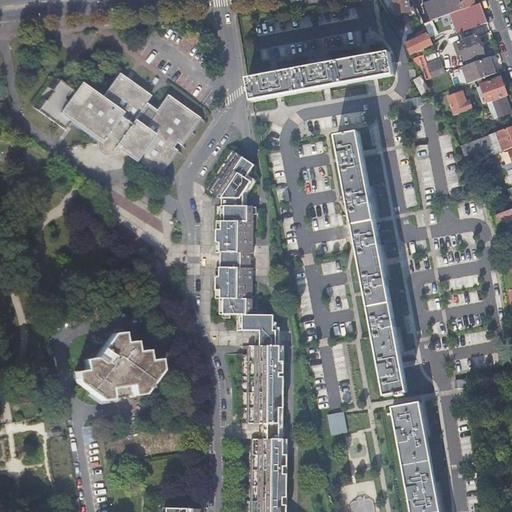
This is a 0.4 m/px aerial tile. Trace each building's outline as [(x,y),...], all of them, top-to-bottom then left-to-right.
[(407,0),(394,0),(396,7),(397,14),(410,12),(414,11),(411,5),(409,5),(407,0)] [(468,8),(476,5),(473,0),(465,0),(460,2),(459,0),(442,0),(434,0),(424,4),(430,21),(463,9),(463,10),(468,8)] [(484,13),(481,3),(476,5),(468,8),(463,10),(450,15),(454,24),(455,29),(457,34),(488,23),(484,13)] [(407,22),(396,27),(402,38),(412,33),(407,22)] [(410,55),(433,45),(428,35),(409,43),(408,41),(405,42),(410,55)] [(478,36),(455,44),(454,44),(458,57),(463,55),(465,61),(485,54),(481,45),(478,36)] [(278,73),(248,78),(253,101),(395,76),(391,53),(365,59),(323,65),(278,73)] [(413,59),(422,77),(425,82),(432,79),(427,65),(426,63),(423,55),(413,59)] [(441,60),(446,74),(452,72),(447,58),(441,60)] [(469,84),(496,74),(493,66),(490,58),(463,68),(469,84)] [(427,65),(432,79),(446,74),(441,60),(427,65)] [(72,121),(93,135),(94,132),(100,136),(101,147),(104,149),(108,152),(121,151),(122,149),(160,176),(179,149),(175,146),(178,141),(183,144),(202,117),(169,94),(158,109),(148,102),(152,95),(121,72),(98,104),(88,97),(89,96),(88,92),(83,89),(79,89),(78,91),(56,75),(48,86),(54,90),(48,100),(42,96),(34,106),(66,128),(72,121)] [(423,95),(430,91),(425,82),(422,77),(415,81),(423,95)] [(506,97),(508,97),(505,87),(501,78),(481,85),(482,88),(478,89),(484,105),(488,104),(493,102),(499,100),(506,97)] [(455,116),(472,110),(469,101),(467,102),(463,92),(448,98),(455,116)] [(421,96),(407,99),(408,106),(423,102),(421,96)] [(509,105),(506,97),(499,100),(493,102),(499,118),(503,116),(505,120),(511,116),(511,114),(511,113),(509,105)] [(488,121),(499,118),(493,102),(488,104),(491,115),(486,117),(488,121)] [(504,151),(511,148),(511,127),(459,146),(469,164),(497,154),(493,144),(501,141),(504,151)] [(360,133),(338,137),(352,214),(369,306),(385,396),(397,394),(398,397),(405,396),(405,393),(407,392),(399,348),(395,323),(386,273),(382,252),(374,211),(371,194),(368,177),(360,133)] [(280,424),(281,346),(280,346),(276,346),(276,331),(274,331),(274,315),(253,314),(253,283),(249,283),(250,277),(250,275),(250,267),(250,253),(250,245),(250,237),(254,237),(254,199),(244,199),(245,193),(253,181),(247,177),(255,164),(237,152),(211,191),(222,198),(225,198),(224,205),(221,205),(221,207),(221,214),(221,221),(218,221),(218,230),(219,230),(219,235),(219,242),(219,253),(221,253),(221,268),(219,268),(219,278),(219,284),(219,290),(217,290),(217,299),(220,299),(220,314),(238,314),(238,330),(255,330),(260,331),(260,338),(260,346),(255,346),(255,352),(250,352),(249,423),(259,423),(264,423),(264,430),(264,439),(259,439),(259,443),(253,443),(252,511),(284,511),(285,439),(284,439),(280,439),(280,424)] [(306,167),(307,191),(330,190),(328,166),(306,167)] [(511,209),(497,215),(498,224),(511,218),(511,209)] [(76,387),(102,406),(143,399),(145,396),(147,392),(150,392),(149,390),(160,374),(160,369),(155,370),(154,364),(148,365),(147,361),(143,362),(142,356),(135,357),(135,353),(130,354),(129,347),(123,348),(122,344),(118,345),(117,338),(110,339),(94,363),(87,364),(88,371),(84,372),(84,376),(78,376),(79,383),(75,384),(76,387)] [(392,408),(412,511),(441,511),(438,495),(425,423),(421,403),(392,408)] [(329,413),(333,434),(350,431),(346,410),(329,413)] [(484,452),(485,471),(506,469),(505,450),(484,452)]
